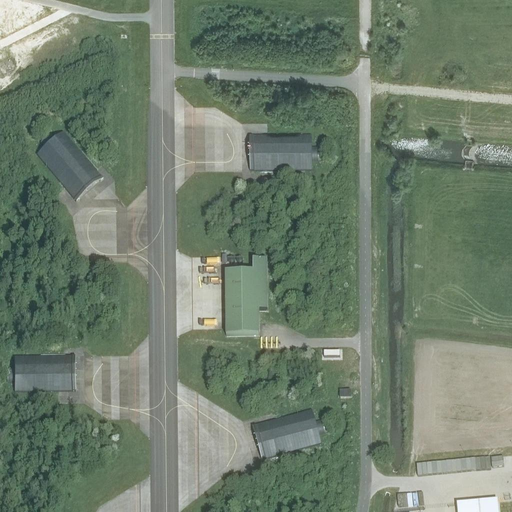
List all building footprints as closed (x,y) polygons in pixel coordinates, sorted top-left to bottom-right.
[(60,184),(64,189),(75,202),(103,180),(95,170),(93,169),(94,168),(93,166),(92,167),(63,132),(55,139),(51,134),(39,143),(44,148),(36,155),(60,184)] [(249,137),(250,172),(261,172),(264,172),(264,173),(267,173),(267,172),(311,171),(311,160),(318,160),(318,146),(311,146),(311,136),(273,136),(267,136),(249,137)] [(226,337),(259,337),(259,325),(259,324),(259,313),(259,312),(267,312),(267,261),(257,261),(253,261),(253,273),(225,273),(226,329),(226,337)] [(75,357),(63,357),(61,357),(61,355),(58,355),(58,357),(14,357),(14,367),(7,368),(7,382),(14,382),(14,393),(52,392),(58,392),(76,392),(75,357)] [(323,426),(322,421),(315,422),(312,411),(275,421),(254,427),(252,427),(261,461),(271,458),(273,458),(275,457),(276,459),(278,458),(278,456),(321,444),(318,435),(325,433),(323,426)]
